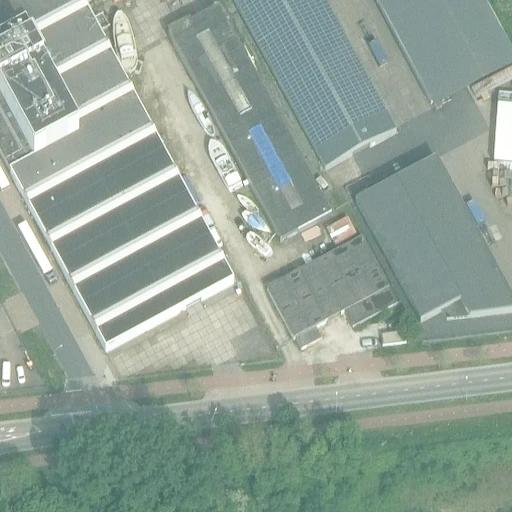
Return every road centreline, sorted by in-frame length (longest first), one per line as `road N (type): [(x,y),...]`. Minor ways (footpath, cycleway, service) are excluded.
road 1 (tertiary): [(90,426),(511,377)]
road 2 (unclassified): [(90,426),(81,378),(0,223)]
